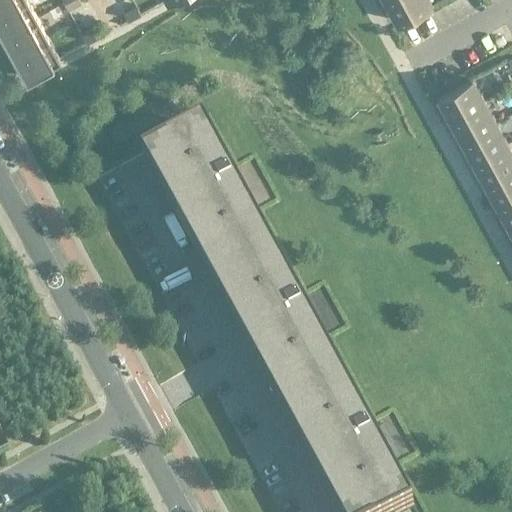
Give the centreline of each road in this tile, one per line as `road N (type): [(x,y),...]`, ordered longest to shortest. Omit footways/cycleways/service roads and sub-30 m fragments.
road 1 (residential): [(0,192),(124,418)]
road 2 (residential): [(124,418),(0,484)]
